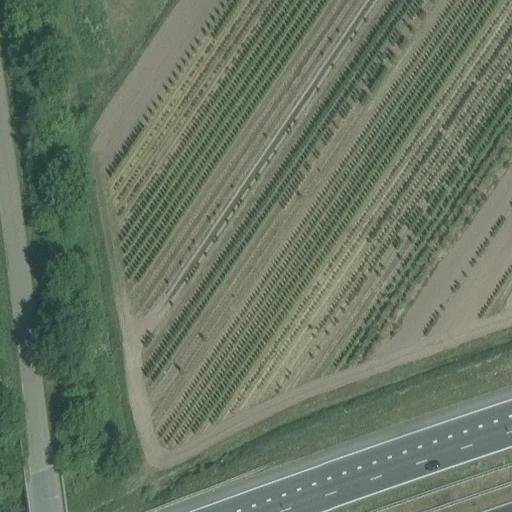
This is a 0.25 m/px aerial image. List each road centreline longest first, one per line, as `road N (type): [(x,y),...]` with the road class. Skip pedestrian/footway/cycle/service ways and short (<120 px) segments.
road 1 (unclassified): [(45,511),(0,127)]
road 2 (motorway): [(511,431),(281,511)]
